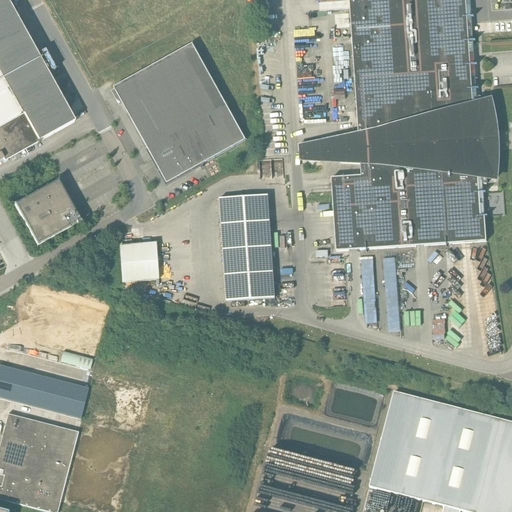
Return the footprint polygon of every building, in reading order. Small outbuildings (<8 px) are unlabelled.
[(0,0),(0,163),(37,144),(37,146),(39,144),(39,143),(74,124),(5,0),(0,0)] [(361,177),(331,179),(333,202),(333,210),(337,210),(340,245),(336,245),(336,253),(348,252),(359,251),(486,242),(482,178),(496,180),(496,175),(497,169),(497,163),(497,157),(497,151),(497,145),(494,145),(494,136),(496,135),(496,132),(496,131),(495,125),(494,119),(493,113),(492,107),(490,101),(477,105),(473,44),(472,36),(469,0),(349,0),(353,62),(356,106),(358,134),(358,135),(338,139),(340,164),(360,165),(361,177)] [(203,168),(202,166),(245,142),(192,45),(148,70),(114,90),(157,168),(155,169),(156,171),(158,170),(167,185),(200,167),(201,169),(203,168)] [(37,247),(81,223),(58,182),(14,206),(37,247)] [(226,302),(274,299),(267,196),(219,199),(226,302)] [(83,219),(89,216),(85,209),(79,212),(83,219)] [(122,283),(158,281),(155,244),(119,246),(122,283)] [(402,334),(397,260),(386,261),(391,335),(402,334)] [(92,360),(63,353),(60,363),(90,371),(92,360)] [(80,420),(88,390),(19,372),(0,367),(0,398),(11,402),(80,420)] [(477,511),(501,420),(394,392),(369,488),(461,511),(477,511)] [(77,433),(31,422),(8,416),(0,445),(0,501),(42,511),(57,511),(60,504),(89,511),(120,511),(140,437),(81,421),(77,433)]
